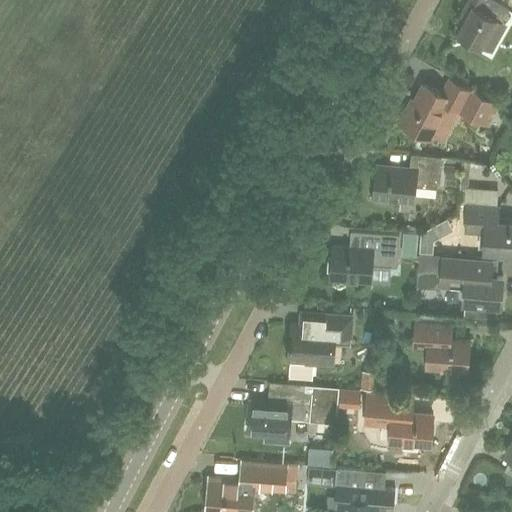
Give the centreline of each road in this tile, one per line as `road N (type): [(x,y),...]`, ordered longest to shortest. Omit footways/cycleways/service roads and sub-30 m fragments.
road 1 (residential): [(225,383),(430,0)]
road 2 (tertiary): [(183,369),(381,0)]
road 3 (residential): [(428,511),(511,353)]
road 4 (tertiary): [(114,511),(183,369)]
road 5 (residential): [(156,511),(225,383)]
